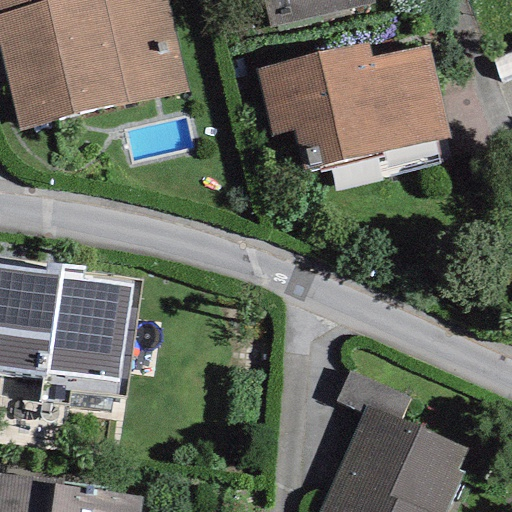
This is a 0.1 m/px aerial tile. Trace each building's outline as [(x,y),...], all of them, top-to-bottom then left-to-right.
[(0,0),(0,17),(62,4),(61,0),(0,0)] [(0,17),(0,53),(18,134),(190,96),(168,0),(80,0),(62,4),(0,17)] [(380,0),(296,0),(270,2),(272,31),(382,23),(380,0)] [(366,49),(254,74),(271,143),(294,138),(303,178),(449,144),(427,51),(369,64),(366,49)] [(152,299),(0,281),(0,383),(140,400),(152,299)] [(471,511),(489,475),(371,419),(326,511),(471,511)] [(146,511),(147,507),(19,486),(15,511),(146,511)]
